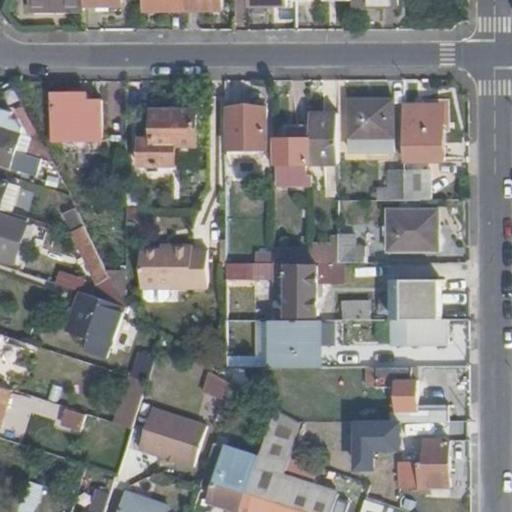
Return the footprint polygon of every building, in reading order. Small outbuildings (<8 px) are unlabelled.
[(30,0),(30,11),(84,12),(84,7),(84,0),(30,0)] [(147,0),(148,11),(185,10),(184,0),(147,0)] [(184,0),(185,10),(224,10),(223,0),(184,0)] [(87,101),(87,94),(55,94),(55,137),(101,139),(101,102),(87,101)] [(393,152),(392,100),(349,101),(351,152),(393,152)] [(15,112),(0,106),(0,144),(55,163),(25,107),(15,112)] [(440,106),(404,107),(404,119),(404,161),(443,160),(443,128),(440,128),(440,106)] [(267,149),(267,109),(229,109),(229,148),(267,149)] [(198,145),(198,111),(154,111),(154,137),(139,137),(139,164),(176,164),(176,145),(198,145)] [(311,163),(311,125),(295,126),(295,139),(278,139),(278,185),(312,185),(312,173),(305,174),(306,163),(311,163)] [(33,179),(58,187),(62,176),(55,163),(0,144),(0,163),(10,167),(11,165),(24,169),(26,164),(37,167),(33,179)] [(376,199),(405,199),(404,168),(390,169),(389,187),(376,187),(376,199)] [(432,168),(404,168),(405,199),(432,199),(432,168)] [(9,182),(0,179),(0,209),(0,208),(8,185),(9,182)] [(19,189),(8,185),(0,208),(9,211),(12,212),(19,189)] [(69,193),(52,187),(63,210),(72,206),(69,193)] [(72,206),(63,210),(72,228),(82,225),(72,206)] [(142,207),(127,206),(127,216),(142,217),(142,207)] [(0,208),(0,209),(0,238),(9,211),(0,208)] [(440,225),(439,209),(391,209),(391,249),(437,250),(436,225),(440,225)] [(82,225),(72,228),(85,254),(95,249),(82,225)] [(339,235),(339,247),(340,262),(366,261),(366,246),(356,246),(356,235),(339,235)] [(142,287),(209,287),(208,249),(194,249),(193,244),(171,244),(171,250),(141,250),(142,287)] [(318,252),(274,252),(274,262),(288,262),(340,262),(339,247),(319,247),(318,252)] [(85,254),(98,281),(111,275),(98,256),(97,252),(95,249),(85,254)] [(18,260),(1,254),(0,256),(0,264),(15,269),(18,260)] [(261,262),(253,262),(253,277),(274,277),(274,262),(261,262)] [(274,262),(274,277),(282,276),(282,274),(288,274),(288,315),(318,315),(318,296),(318,284),(317,265),(288,265),(288,262),(274,262)] [(61,270),(58,284),(77,289),(81,275),(61,270)] [(443,279),(396,279),(396,318),(409,318),(443,318),(443,279)] [(130,306),(116,283),(109,299),(123,303),(130,306)] [(79,347),(106,355),(123,303),(109,299),(79,289),(67,330),(83,335),(79,347)] [(373,322),(373,300),(343,301),(343,322),(373,322)] [(450,344),(450,319),(443,318),(409,318),(409,344),(450,344)] [(274,319),(275,367),(281,367),(320,367),(319,319),(274,319)] [(271,366),(271,320),(261,320),(261,366),(271,366)] [(393,405),(393,410),(418,411),(418,409),(418,380),(413,380),(413,366),(378,367),(378,386),(382,386),(382,389),(389,388),(389,386),(393,386),(398,386),(398,405),(393,405)] [(378,367),(359,367),(359,386),(378,386),(378,367)] [(0,385),(0,421),(11,389),(0,385)] [(218,415),(223,417),(232,389),(226,387),(218,415)] [(125,407),(100,400),(95,415),(121,423),(125,407)] [(81,411),(61,404),(56,420),(76,426),(81,411)] [(196,464),(208,423),(153,406),(140,447),(196,464)] [(393,410),(393,420),(400,420),(426,420),(448,420),(448,409),(418,409),(418,411),(393,410)] [(426,420),(400,420),(401,485),(451,486),(450,441),(448,441),(448,420),(426,420)] [(262,445),(218,431),(204,475),(216,479),(213,489),(244,499),(262,445)] [(240,511),(345,511),(347,508),(336,505),(340,493),(284,474),(290,456),(294,442),(266,432),(262,445),(244,499),(240,511)] [(40,484),(29,480),(24,495),(21,503),(21,505),(32,508),(40,484)] [(104,511),(111,492),(94,486),(85,511),(104,511)] [(21,503),(24,495),(7,489),(0,511),(18,511),(21,505),(21,503)] [(146,499),(126,493),(124,501),(143,508),(146,499)] [(409,511),(366,497),(360,511),(409,511)] [(143,508),(124,501),(120,511),(164,511),(167,506),(158,503),(146,499),(143,508)]
